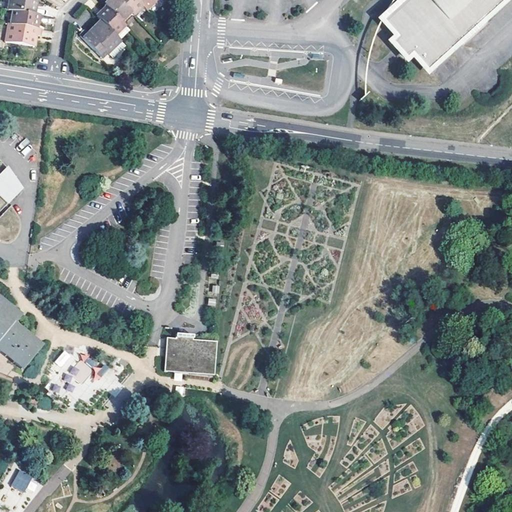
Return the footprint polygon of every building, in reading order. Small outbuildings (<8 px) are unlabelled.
[(10,11),(32,15),(33,9),(29,8),(30,6),(30,1),(28,1),(25,0),(7,0),(5,11),(7,11),(10,11)] [(106,11),(120,25),(130,16),(115,1),(114,0),(107,0),(106,2),(101,6),(103,8),(106,11)] [(131,17),(140,8),(132,0),(115,0),(115,1),(130,16),(131,17)] [(143,11),(144,12),(156,0),(132,0),(140,8),(143,11)] [(393,0),(388,9),(378,18),(381,20),(377,29),(373,39),(369,52),(367,65),(366,71),(366,76),(365,83),(365,89),(365,95),(361,99),(362,100),(370,92),(369,91),(367,93),(367,89),(367,84),(367,76),(368,72),(368,70),(369,65),(371,52),(375,39),(378,31),(382,22),(394,35),(389,39),(395,47),(398,50),(401,54),(409,63),(414,58),(430,75),(447,59),(458,48),(469,38),(511,0),(393,0)] [(72,15),(81,25),(90,17),(80,7),(72,15)] [(140,8),(131,17),(132,19),(134,20),(143,11),(140,8)] [(37,16),(32,15),(10,11),(8,25),(31,29),(32,24),(32,22),(36,23),(37,16)] [(94,17),(97,20),(112,36),(122,27),(120,25),(106,11),(104,13),(102,15),(100,12),(94,17)] [(130,16),(120,25),(122,27),(123,28),(132,19),(131,17),(130,16)] [(86,35),(84,33),(82,31),(77,36),(89,49),(95,44),(103,53),(116,40),(115,39),(112,36),(97,20),(92,26),(94,28),(89,33),(86,35)] [(31,29),(8,25),(7,25),(3,42),(28,47),(30,39),(30,36),(34,37),(37,38),(38,31),(35,30),(31,29)] [(94,28),(92,26),(84,33),(86,35),(89,33),(94,28)] [(123,28),(122,27),(112,36),(115,39),(125,30),(123,28)] [(116,40),(103,53),(108,58),(121,45),(116,40)] [(0,195),(8,204),(26,186),(6,167),(0,172),(0,195)] [(0,351),(22,370),(44,344),(16,321),(23,313),(0,294),(0,351)] [(163,372),(213,375),(215,342),(191,340),(191,339),(192,339),(192,336),(174,335),(174,337),(175,338),(175,339),(165,338),(163,372)] [(78,398),(88,403),(106,368),(65,346),(51,371),(67,380),(63,388),(51,381),(48,388),(75,403),(78,398)] [(32,477),(20,470),(11,486),(23,493),(32,477)]
